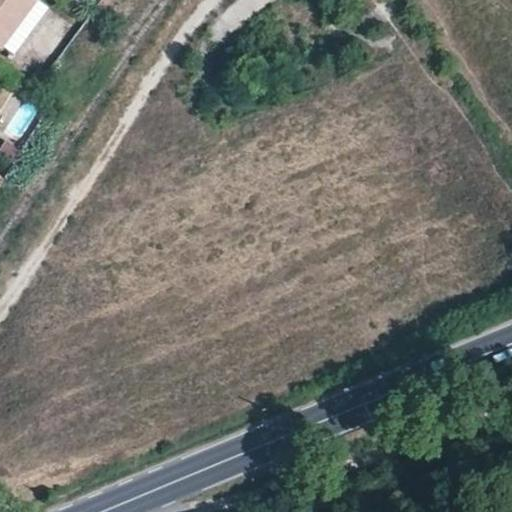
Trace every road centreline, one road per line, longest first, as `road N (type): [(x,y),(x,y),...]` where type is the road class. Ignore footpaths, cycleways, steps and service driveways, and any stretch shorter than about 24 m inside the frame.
road 1 (primary): [(511,344),(114,511)]
road 2 (track): [(0,313),(221,0)]
road 3 (track): [(201,511),(511,417)]
